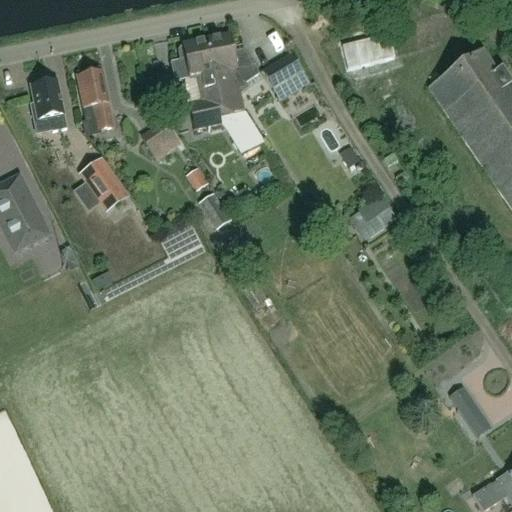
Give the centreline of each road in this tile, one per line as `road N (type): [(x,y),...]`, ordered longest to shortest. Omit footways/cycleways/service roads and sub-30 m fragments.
road 1 (unclassified): [(511,368),(277,3)]
road 2 (unclassified): [(0,59),(277,3)]
